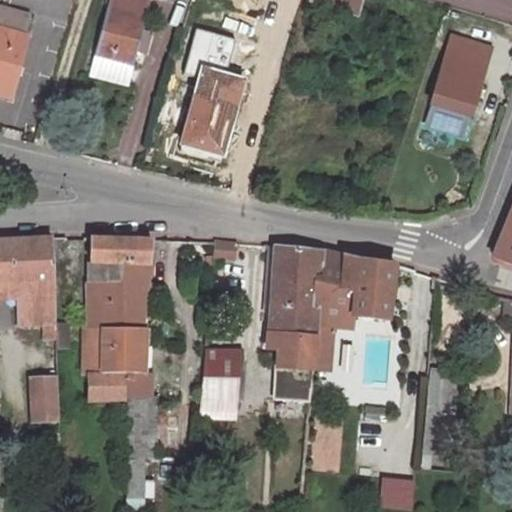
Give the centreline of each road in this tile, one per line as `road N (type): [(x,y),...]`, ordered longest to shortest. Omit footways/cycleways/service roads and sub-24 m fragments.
road 1 (unclassified): [(161,194),(458,260)]
road 2 (unknown): [(406,245),(404,480)]
road 3 (unknown): [(233,209),(252,277),(249,393)]
road 4 (unknown): [(31,165),(81,0)]
road 5 (unclassified): [(0,157),(161,194)]
road 6 (residential): [(0,217),(125,209),(161,194)]
road 7 (residential): [(458,260),(485,227),(511,153)]
